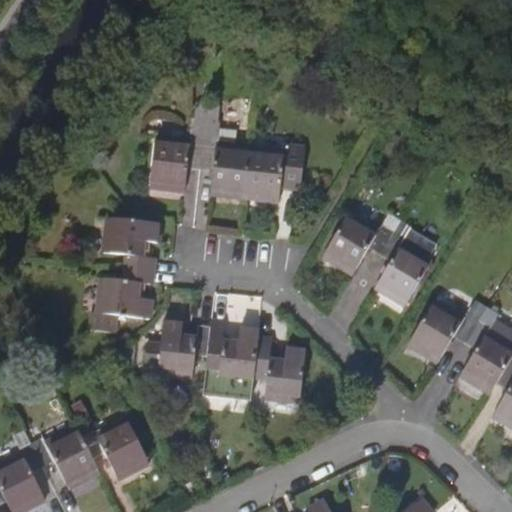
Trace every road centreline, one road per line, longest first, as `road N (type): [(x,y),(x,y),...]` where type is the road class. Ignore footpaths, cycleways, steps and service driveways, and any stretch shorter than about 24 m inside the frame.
road 1 (residential): [(393,436),(378,390),(256,279),(189,266)]
road 2 (residential): [(393,436),(351,447),(221,511)]
road 3 (residential): [(497,511),(437,451),(393,436)]
